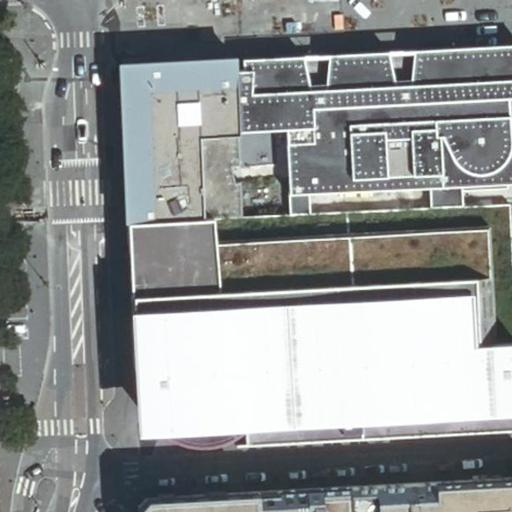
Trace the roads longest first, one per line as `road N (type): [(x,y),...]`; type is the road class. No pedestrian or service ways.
road 1 (tertiary): [(81,0),(76,477)]
road 2 (residential): [(511,456),(76,477)]
